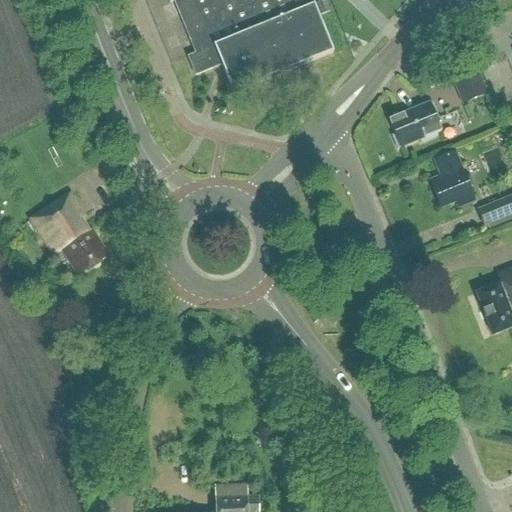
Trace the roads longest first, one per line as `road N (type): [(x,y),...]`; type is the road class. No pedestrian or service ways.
road 1 (unclassified): [(481,508),(359,195),(311,142)]
road 2 (tertiary): [(406,511),(350,400),(276,313)]
road 3 (residential): [(311,142),(442,0)]
road 4 (tertiary): [(148,163),(80,0)]
road 5 (tertiary): [(122,511),(128,429),(149,338)]
